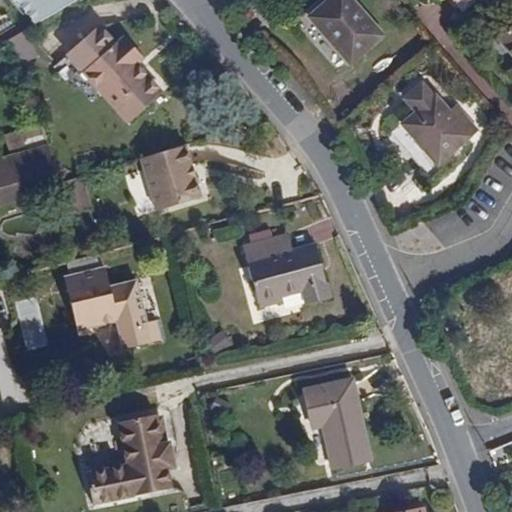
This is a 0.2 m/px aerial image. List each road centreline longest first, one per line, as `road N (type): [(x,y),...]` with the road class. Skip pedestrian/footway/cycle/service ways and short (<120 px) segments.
road 1 (residential): [(185,0),(327,166),(395,276),(460,444)]
road 2 (unknown): [(416,332),(165,393)]
